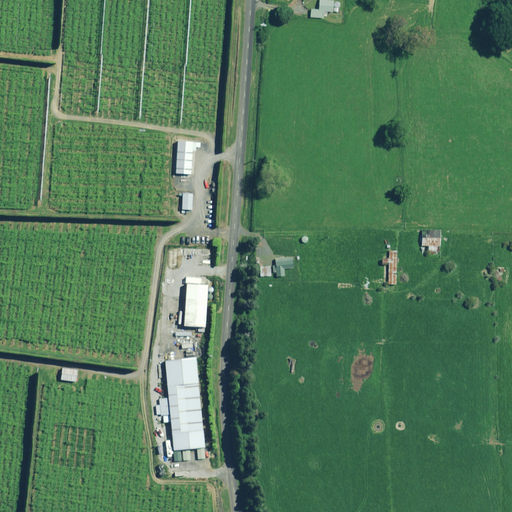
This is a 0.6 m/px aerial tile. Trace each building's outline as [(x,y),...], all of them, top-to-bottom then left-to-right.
[(327,12),(333,12),(333,1),(319,0),(319,11),(311,10),(310,18),(324,19),(324,17),(326,17),(327,12)] [(196,143),(177,142),(175,174),(190,175),(191,151),(195,152),(196,143)] [(192,210),(192,195),(182,194),(182,210),(192,210)] [(437,247),(439,247),(441,230),(422,228),(421,246),(428,246),(427,256),(436,257),(437,247)] [(397,251),(381,250),(381,265),(388,266),(387,284),(396,285),(397,251)] [(293,269),(292,258),(274,259),(275,266),(272,267),(273,273),(275,272),(276,278),(284,277),(284,270),(293,269)] [(271,276),(271,267),(259,267),(260,277),(271,276)] [(204,329),(207,286),(202,285),(202,282),(186,281),(186,284),(183,284),(182,297),(185,297),(183,327),(198,328),(198,332),(204,333),(204,329)] [(168,399),(159,400),(159,405),(156,406),(157,416),(163,416),(164,424),(171,424),(173,451),(204,448),(195,359),(165,362),(168,399)] [(62,368),(60,380),(75,382),(77,370),(62,368)]
